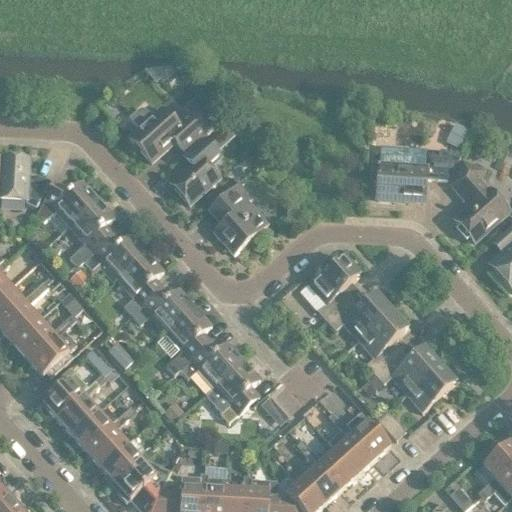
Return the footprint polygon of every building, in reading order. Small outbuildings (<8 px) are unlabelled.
[(219,124),(196,98),(183,110),(187,114),(174,126),(161,110),(151,119),(145,113),(141,111),(137,112),(129,119),(138,130),(128,139),(150,164),(174,143),(185,155),(219,124)] [(461,148),(467,129),(455,125),(448,143),(461,148)] [(185,156),(193,165),(169,186),(188,207),(218,180),(199,160),(211,149),(203,140),(185,156)] [(461,154),(379,149),(376,200),(422,203),(423,181),(447,182),(461,154)] [(48,184),(38,178),(36,182),(27,181),(28,162),(0,160),(0,200),(24,202),(24,204),(35,210),(48,184)] [(461,163),(449,187),(469,208),(454,222),(474,244),(508,214),(488,191),(487,192),(478,182),(482,173),(461,163)] [(98,202),(82,184),(74,190),(54,180),(34,220),(43,224),(52,210),(68,228),(98,202)] [(267,227),(247,204),(251,200),(237,184),(215,204),(229,219),(212,233),(233,257),(267,227)] [(114,220),(98,202),(68,228),(85,246),(68,261),(77,270),(83,264),(113,237),(106,228),(114,220)] [(511,226),(497,240),(506,250),(488,266),(511,293),(511,226)] [(117,282),(146,256),(130,238),(121,245),(113,237),(83,264),(91,273),(101,264),(117,282)] [(162,274),(146,256),(117,282),(133,300),(123,309),(131,318),(162,290),(154,282),(162,274)] [(353,299),(345,290),(358,278),(342,260),(329,271),(327,268),(307,286),(325,306),(317,314),(325,324),(353,299)] [(3,262),(2,263),(0,264),(0,298),(10,290),(0,279),(0,274),(8,267),(3,262)] [(79,273),(69,282),(77,291),(88,282),(79,273)] [(37,300),(47,290),(42,285),(32,294),(37,300)] [(0,327),(24,306),(27,309),(37,300),(32,294),(21,303),(10,290),(0,298),(0,327)] [(165,336),(194,310),(178,292),(170,299),(162,290),(131,318),(139,327),(149,318),(165,336)] [(353,299),(325,324),(334,333),(342,326),(358,343),(390,314),(374,296),(361,308),(353,299)] [(38,322),(27,309),(24,306),(0,327),(0,332),(12,346),(38,322)] [(211,328),(194,310),(165,336),(181,354),(165,368),(173,378),(179,372),(210,344),(202,335),(211,328)] [(358,343),(373,360),(365,367),(373,377),(401,352),(393,343),(406,332),(390,314),(358,343)] [(66,332),(76,323),(71,317),(60,326),(66,332)] [(27,362),(53,338),(55,341),(63,334),(66,332),(60,326),(50,335),(38,322),(12,346),(27,362)] [(63,334),(55,341),(53,338),(27,362),(41,378),(50,370),(55,375),(72,360),(68,355),(75,348),(63,334)] [(213,390),(243,364),(226,346),(218,353),(210,344),(179,372),(187,381),(197,372),(213,390)] [(401,352),(373,377),(382,387),(390,380),(406,397),(438,367),(422,349),(409,361),(401,352)] [(124,370),(133,362),(127,356),(119,364),(124,370)] [(259,382),(243,364),(213,390),(205,398),(221,416),(219,417),(228,426),(259,398),(251,389),(259,382)] [(422,415),(454,385),(438,367),(406,397),(422,415)] [(41,405),(56,422),(82,398),(85,401),(95,392),(90,386),(86,390),(74,376),(41,405)] [(95,392),(106,383),(101,377),(90,386),(95,392)] [(153,393),(148,388),(142,393),(147,398),(153,393)] [(56,422),(71,438),(97,415),(85,401),(82,398),(56,422)] [(111,431),(114,434),(124,425),(119,419),(115,422),(103,409),(97,415),(71,438),(85,454),(111,431)] [(124,425),(135,415),(129,409),(119,419),(124,425)] [(280,431),(289,422),(278,410),(269,419),(280,431)] [(337,430),(343,425),(333,414),(327,419),(337,430)] [(395,443),(405,435),(386,414),(377,423),(395,443)] [(346,440),(349,438),(372,464),(389,449),(359,416),(346,428),(343,425),(337,430),(340,434),(346,440)] [(85,454),(99,470),(126,447),(114,434),(111,431),(85,454)] [(356,478),(372,464),(349,438),(346,440),(340,434),(327,445),(333,452),(356,478)] [(148,451),(144,454),(132,441),(126,447),(99,470),(114,486),(140,463),(143,466),(145,464),(153,457),(148,451)] [(481,468),(493,481),(485,488),(492,496),(492,495),(500,489),(496,485),(511,470),(511,442),(481,468)] [(305,459),(311,454),(301,443),(295,448),(305,459)] [(320,464),(311,454),(305,459),(314,469),(317,467),(340,493),(356,478),(333,452),(320,464)] [(140,463),(114,486),(119,493),(117,495),(126,505),(128,503),(129,503),(132,500),(142,511),(151,511),(161,492),(169,475),(145,464),(143,466),(140,463)] [(314,469),(300,481),(324,507),(340,493),(317,467),(314,469)] [(503,508),(511,501),(511,499),(511,470),(496,485),(500,489),(492,495),(503,508)] [(199,476),(199,480),(198,490),(202,490),(201,511),(222,511),(224,492),(225,483),(207,482),(207,477),(199,476)] [(222,511),(244,511),(245,493),(249,493),(250,483),(250,479),(242,478),(241,493),(224,492),(222,511)] [(201,511),(202,490),(198,490),(199,480),(180,479),(180,493),(168,493),(166,511),(201,511)] [(284,496),(287,499),(285,511),(318,511),(324,507),(300,481),(284,496)] [(268,484),(250,483),(249,493),(245,493),(244,511),(285,511),(287,499),(280,498),(276,484),(268,484)] [(0,502),(9,495),(0,485),(0,502)] [(483,503),(492,496),(485,488),(477,496),(483,503)] [(460,511),(465,511),(472,507),(457,490),(448,498),(460,511)] [(166,511),(168,493),(161,492),(151,511),(166,511)] [(9,495),(0,502),(0,511),(22,511),(23,511),(9,495)]
